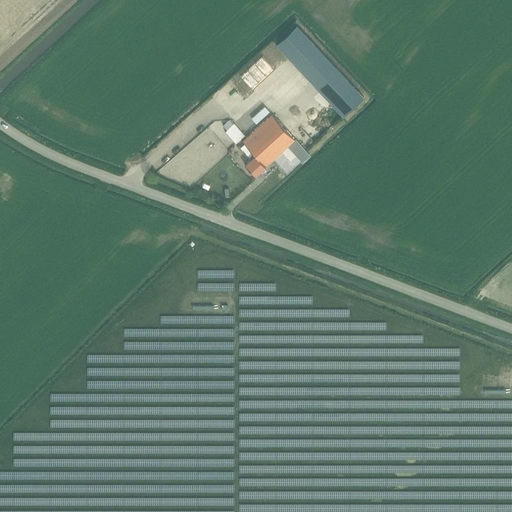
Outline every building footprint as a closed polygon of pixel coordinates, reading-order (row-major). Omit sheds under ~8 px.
[(274,43),(229,84),(243,100),(289,57),(343,116),(364,97),(296,25),(276,44),(274,43)] [(331,113),(315,123),(323,135),(339,124),(334,116),(333,116),(331,113)] [(253,176),(294,140),(271,114),(242,141),(255,156),(244,166),(253,176)] [(225,132),(236,144),(245,136),(234,124),(225,132)] [(301,162),(309,156),(304,150),(296,157),(301,162)]
